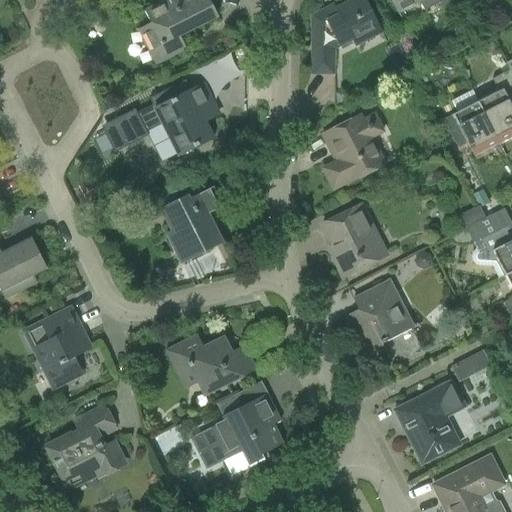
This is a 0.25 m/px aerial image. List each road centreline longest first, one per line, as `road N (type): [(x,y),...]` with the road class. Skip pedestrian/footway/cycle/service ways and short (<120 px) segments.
road 1 (residential): [(299,278),(138,305),(115,300),(96,278),(46,158)]
road 2 (residential): [(46,158),(15,78),(20,56),(65,33),(93,33),(112,51),(118,87),(107,118)]
road 3 (residential): [(299,278),(290,242),(287,0)]
road 4 (residential): [(374,463),(299,278)]
